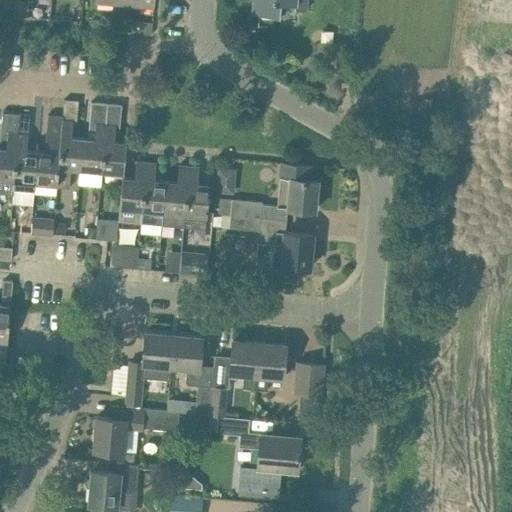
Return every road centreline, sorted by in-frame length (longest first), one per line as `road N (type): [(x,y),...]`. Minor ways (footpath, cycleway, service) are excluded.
road 1 (residential): [(14,511),(107,296),(135,292),(369,315)]
road 2 (unclassified): [(369,315),(375,164),(200,46)]
road 3 (residential): [(0,91),(12,80),(129,89),(131,43),(200,46)]
road 4 (unclassified): [(357,511),(369,315)]
